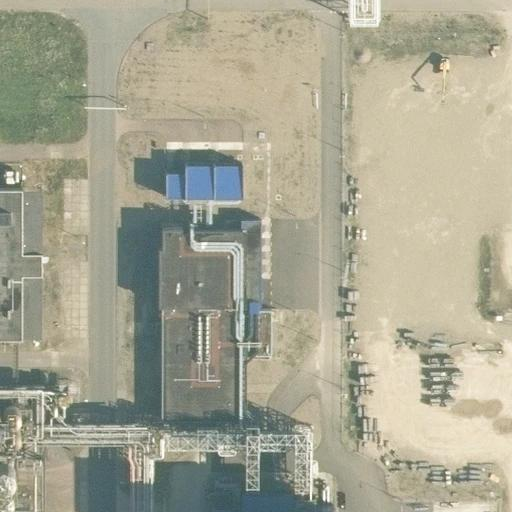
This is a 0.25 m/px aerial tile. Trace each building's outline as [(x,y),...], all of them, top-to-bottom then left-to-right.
[(209,196),(241,197),(242,157),(184,156),(184,165),(166,165),(165,191),(194,192),(193,213),(209,213),(209,196)] [(352,177),(353,421),(511,420),(511,336),(436,336),(435,176),(352,177)] [(22,188),(0,188),(0,338),(22,339),(22,275),(42,275),(42,252),(22,252),(22,188)] [(161,419),(240,419),(240,320),(247,320),(247,354),(271,354),(271,307),(244,307),(244,231),(161,230),(161,419)] [(511,235),(490,235),(489,309),(511,309),(511,235)] [(222,511),(330,511),(330,473),(222,473),(222,511)]
